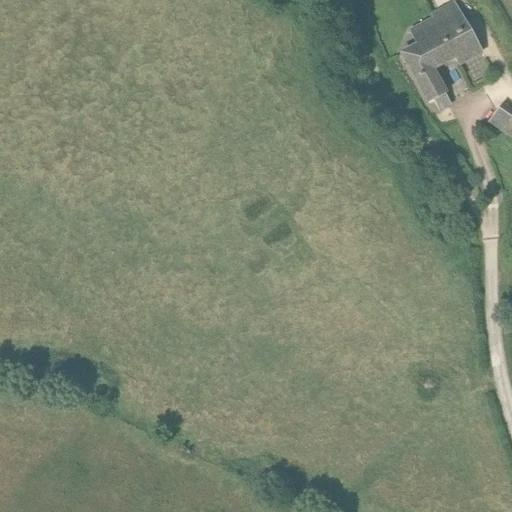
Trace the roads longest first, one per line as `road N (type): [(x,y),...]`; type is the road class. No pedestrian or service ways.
road 1 (track): [(488,240),(465,192),(370,65),(347,0)]
road 2 (track): [(511,420),(493,332),(488,240)]
